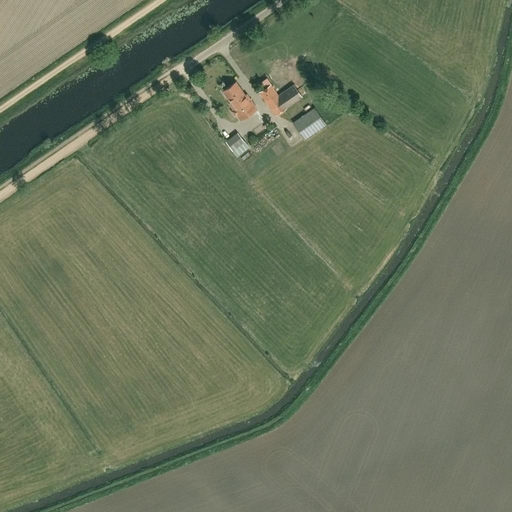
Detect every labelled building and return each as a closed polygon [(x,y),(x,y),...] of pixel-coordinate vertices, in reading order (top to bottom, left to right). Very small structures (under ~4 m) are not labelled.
[(262,83),(265,87),(259,92),(275,115),(302,97),(293,85),(278,95),(271,84),(268,79),(265,81),(262,83)] [(225,96),(226,97),(230,102),(229,103),(240,120),(256,108),(246,94),(244,95),(236,82),(222,91),(223,92),(223,94),(225,96)] [(304,139),(326,124),(314,107),(292,122),(304,139)] [(234,146),(245,138),(238,129),(227,136),(234,146)] [(256,138),(262,149),(277,141),(271,130),(256,138)] [(240,153),(242,161),(255,157),(253,149),(240,153)]
